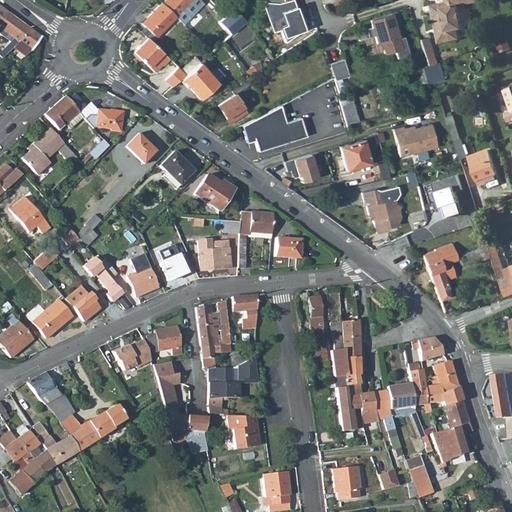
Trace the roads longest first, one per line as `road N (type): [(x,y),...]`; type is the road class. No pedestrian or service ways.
road 1 (tertiary): [(98,64),(369,264)]
road 2 (residential): [(281,281),(314,511)]
road 3 (residential): [(186,295),(0,380)]
road 4 (tertiary): [(461,367),(511,509)]
